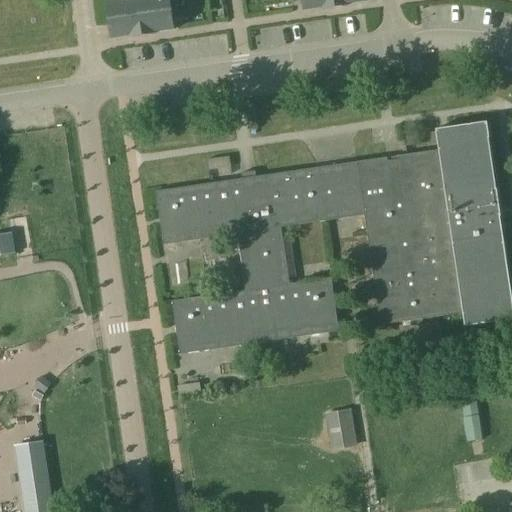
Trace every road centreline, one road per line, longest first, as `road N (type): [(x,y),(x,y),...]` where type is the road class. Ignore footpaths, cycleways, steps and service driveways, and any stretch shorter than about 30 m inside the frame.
road 1 (residential): [(144,511),(87,122),(93,90)]
road 2 (residential): [(242,69),(396,48)]
road 3 (residential): [(93,90),(242,69)]
